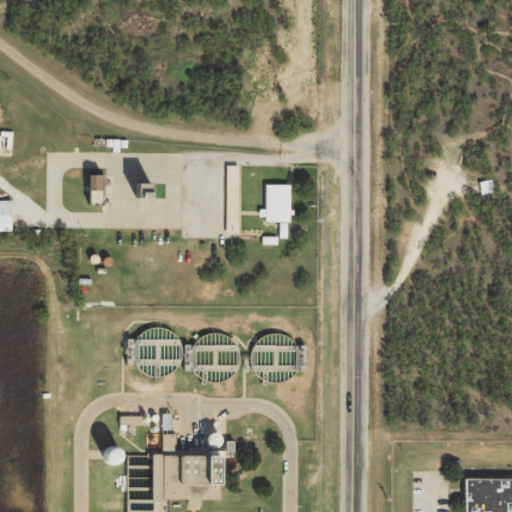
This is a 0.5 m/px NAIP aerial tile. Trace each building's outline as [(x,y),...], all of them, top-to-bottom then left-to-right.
[(101,202),(102,176),(89,175),(88,201),(101,202)] [(289,185),(264,185),(264,222),(289,222),(289,185)] [(0,231),(10,231),(10,215),(0,215),(0,231)] [(155,328),(147,329),(140,333),(135,339),(132,346),(131,355),(133,362),(138,369),(144,374),(152,377),(160,377),(167,374),(174,369),(178,362),(181,354),(180,346),(176,339),(171,333),(164,329),(155,328)] [(214,333),(206,334),(198,338),(193,344),(189,352),(189,361),(191,369),(196,376),(203,380),(211,383),(220,382),(227,378),(233,373),(237,366),(238,359),(237,351),(234,344),(228,338),(221,334),(214,333)] [(276,334),(269,334),(261,337),(254,343),(250,350),(249,359),(250,367),(255,374),(261,380),(269,383),(278,383),(286,380),(292,375),(296,369),(298,361),(298,353),(295,346),(290,340),(284,336),(276,334)] [(217,434),(215,433),(213,432),(210,433),(208,434),(206,435),(205,438),(204,440),(205,443),(206,445),(208,447),(210,448),(213,448),(215,447),(217,446),(219,444),(220,441),(220,439),(219,436),(217,434)] [(119,449),(116,447),(113,446),(110,446),(107,447),(105,449),(103,451),(102,455),(102,458),(103,461),(106,463),(109,465),(112,465),(115,465),(118,463),(120,460),(121,457),(121,454),(120,452),(119,449)] [(511,511),(511,478),(464,479),(463,511),(511,511)]
